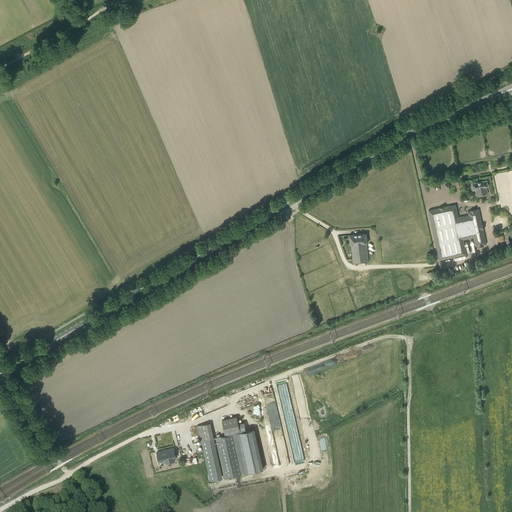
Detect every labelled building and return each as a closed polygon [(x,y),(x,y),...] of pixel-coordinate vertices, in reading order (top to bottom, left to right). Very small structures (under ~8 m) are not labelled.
[(477,196),(487,194),(486,186),(487,186),(488,186),(487,180),(472,183),(473,189),(474,189),(475,189),(477,196)] [(463,239),(473,237),(475,246),(478,246),(483,245),(486,244),(483,229),(482,224),(478,209),(476,210),(475,209),(471,210),(471,211),(468,211),(469,215),(458,217),(455,205),(445,207),(445,206),(439,207),(439,208),(429,210),(439,260),(466,254),(463,239)] [(351,244),(353,263),(369,261),(367,243),(366,233),(349,235),(350,244),(351,244)] [(497,246),(505,244),(503,234),(495,236),(497,246)] [(226,436),(215,438),(224,478),(263,469),(254,429),(240,432),(237,417),(222,420),(226,436)] [(219,479),(207,424),(197,426),(200,442),(201,441),(210,481),(219,479)] [(176,458),(173,448),(166,450),(169,462),(172,461),(171,459),(174,458),(176,458)] [(169,462),(166,450),(157,452),(159,462),(165,460),(168,460),(168,462),(169,462)]
